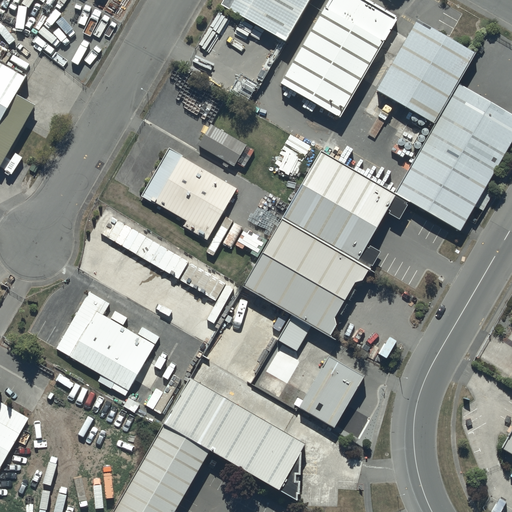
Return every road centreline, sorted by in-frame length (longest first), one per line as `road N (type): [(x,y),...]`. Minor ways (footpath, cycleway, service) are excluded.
road 1 (unclassified): [(511,230),(424,386),(417,466),(440,511)]
road 2 (unclassified): [(177,0),(40,239)]
